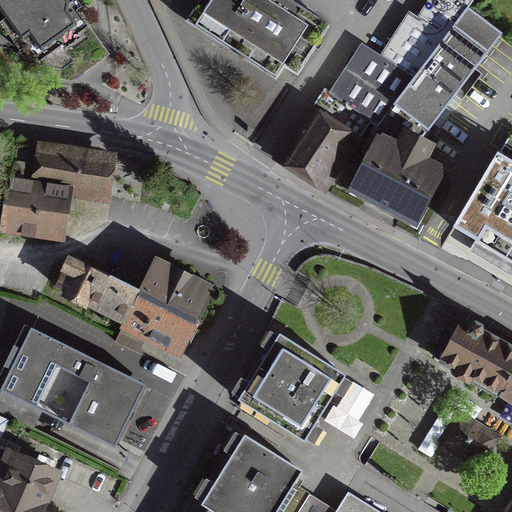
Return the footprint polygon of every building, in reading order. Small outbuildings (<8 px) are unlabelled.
[(0,0),(0,58),(70,72),(103,49),(88,28),(76,11),(81,7),(75,0),(0,0)] [(285,67),(298,75),(330,25),(290,0),(200,0),(186,22),(276,80),(285,67)] [(319,105),(311,116),(307,114),(281,153),(329,184),(370,121),(377,126),(464,12),(467,7),(472,0),(433,0),(421,20),(413,14),(383,60),(362,47),(332,93),(325,88),(315,102),(319,105)] [(502,33),(467,7),(464,12),(377,126),(369,136),(378,141),(378,140),(399,151),(407,134),(420,141),(502,33)] [(378,141),(353,189),(415,221),(443,166),(423,156),(429,145),(420,141),(407,134),(399,151),(378,140),(378,141)] [(0,270),(29,277),(42,223),(55,225),(65,162),(7,152),(0,194),(0,270)] [(511,261),(511,161),(498,153),(454,227),(511,261)] [(173,219),(104,188),(64,279),(131,308),(126,321),(182,346),(209,285),(155,261),(173,219)] [(501,393),(511,373),(511,348),(464,321),(441,361),(458,370),(455,375),(469,382),(471,377),(501,393)] [(0,389),(0,390),(115,447),(146,384),(31,327),(0,389)] [(304,441),(345,375),(280,334),(239,400),(304,441)] [(511,373),(501,393),(511,399),(511,373)] [(459,412),(440,443),(479,467),(498,437),(459,412)] [(0,487),(1,488),(16,456),(17,456),(18,454),(0,445),(0,435),(7,420),(0,416),(0,487)] [(276,511),(295,483),(302,470),(245,435),(202,504),(215,511),(276,511)] [(0,511),(37,511),(46,494),(55,473),(17,456),(16,456),(1,488),(0,487),(0,511)] [(381,511),(348,491),(337,509),(335,511),(381,511)]
